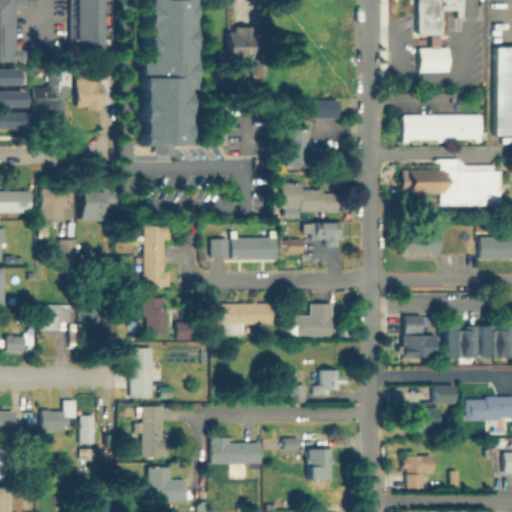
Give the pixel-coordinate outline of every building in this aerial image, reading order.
[(0,0),(14,0),(14,4),(7,4),(6,49),(16,49),(16,59),(7,60),(0,60),(0,0)] [(70,0),(97,0),(97,51),(70,51),(70,0)] [(184,49),(184,93),(181,93),(180,142),(142,142),(142,67),(145,67),(146,0),(183,1),(183,49),(184,49)] [(439,33),(415,34),(414,0),(455,0),(455,8),(439,8),(439,33)] [(249,24),(250,59),(225,60),(225,30),(231,30),(231,24),(249,24)] [(446,45),(446,50),(453,50),(453,57),(446,57),(447,69),(417,70),(417,46),(446,45)] [(511,46),(489,46),(489,135),(511,134),(511,46)] [(264,57),(264,76),(251,76),(251,57),(264,57)] [(67,85),(67,97),(62,97),(62,118),(31,118),(31,87),(48,88),(48,62),(68,62),(67,85)] [(0,67),(0,82),(13,83),(12,67),(0,67)] [(227,71),(227,90),(212,90),(212,70),(227,71)] [(111,73),(111,100),(101,100),(102,108),(84,108),(84,105),(74,105),(74,73),(111,73)] [(0,88),(0,105),(19,105),(18,88),(0,88)] [(305,99),(333,99),(333,116),(305,117),(305,99)] [(0,110),(19,111),(19,127),(0,127),(0,110)] [(478,112),(478,140),(473,140),(473,137),(444,137),(444,140),(435,140),(434,137),(407,137),(407,140),(401,140),(400,113),(478,112)] [(278,129),(301,129),(300,141),(278,141),(278,129)] [(278,141),(300,141),(300,153),(278,153),(278,141)] [(278,153),(300,153),(300,165),(278,165),(278,153)] [(491,163),(491,169),(499,169),(499,203),(437,204),(437,192),(405,192),(405,168),(437,168),(437,158),(463,157),(463,163),(491,163)] [(298,180),(299,187),(320,187),(320,191),(335,191),(336,209),(298,210),(298,205),(279,206),(279,181),(298,180)] [(100,206),(100,218),(78,219),(77,186),(113,185),(114,206),(100,206)] [(60,205),(60,218),(39,218),(38,187),(66,187),(66,205),(60,205)] [(0,189),(28,189),(28,211),(0,211),(0,189)] [(320,245),(336,245),(336,221),(298,222),(298,231),(306,231),(306,237),(320,237),(320,245)] [(167,270),(167,283),(141,284),(141,224),(167,224),(167,238),(161,238),(162,270),(167,270)] [(301,237),(301,250),(284,250),(283,236),(280,236),(280,229),(286,229),(286,236),(301,237)] [(416,251),(408,251),(408,254),(402,254),(402,251),(398,251),(398,231),(416,231),(416,251)] [(416,251),(424,251),(424,254),(429,254),(429,251),(434,251),(434,231),(416,231),(416,251)] [(474,235),(497,235),(497,258),(474,258),(474,251),(467,251),(467,239),(474,239),(474,235)] [(497,235),(511,235),(511,258),(497,258),(497,235)] [(225,236),(225,258),(271,258),(271,236),(225,236)] [(205,256),(223,256),(223,237),(205,237),(205,256)] [(73,255),(73,259),(58,259),(58,241),(73,241),(73,255)] [(164,306),(164,332),(144,332),(144,314),(140,314),(140,295),(161,295),(161,306),(164,306)] [(329,301),(330,335),(289,335),(288,323),(291,323),(291,314),(307,314),(307,301),(329,301)] [(270,302),(270,322),(242,323),(242,334),(220,334),(220,323),(212,323),(211,303),(270,302)] [(66,303),(66,328),(57,328),(56,334),(38,334),(38,328),(36,327),(36,303),(66,303)] [(97,303),(97,328),(76,328),(75,303),(97,303)] [(436,334),(436,356),(400,355),(400,338),(401,338),(401,317),(418,317),(418,334),(436,334)] [(191,320),(191,337),(174,337),(174,320),(191,320)] [(113,321),(113,335),(100,335),(100,321),(113,321)] [(471,326),(471,356),(443,356),(444,326),(471,326)] [(506,329),(506,356),(478,356),(479,327),(497,327),(497,329),(506,329)] [(20,348),(20,352),(5,351),(5,337),(20,337),(20,348)] [(150,349),(150,396),(128,396),(128,349),(150,349)] [(335,367),(336,374),(339,374),(339,381),(335,381),(335,386),(324,387),(324,393),(311,393),(311,383),(317,383),(317,368),(335,367)] [(302,383),(302,398),(289,398),(288,383),(302,383)] [(453,399),(453,403),(432,403),(432,425),(403,425),(403,407),(419,407),(419,401),(431,401),(431,384),(453,384),(453,399)] [(511,419),(468,419),(468,399),(511,399),(511,419)] [(67,428),(39,428),(38,409),(60,409),(60,400),(75,400),(75,413),(67,413),(67,428)] [(159,404),(160,433),(166,433),(166,455),(140,456),(139,405),(159,404)] [(11,436),(0,436),(0,408),(11,408),(11,436)] [(92,413),(92,440),(78,440),(77,413),(92,413)] [(257,467),(246,467),(246,461),(208,462),(208,435),(229,435),(230,440),(257,440),(257,467)] [(296,436),(296,447),(280,447),(280,436),(296,436)] [(501,445),(492,445),(492,437),(501,437),(501,445)] [(0,442),(5,442),(5,444),(10,444),(10,453),(1,454),(1,462),(4,462),(4,472),(1,472),(1,479),(0,479),(0,442)] [(327,446),(328,456),(330,456),(330,462),(327,462),(328,477),(306,478),(306,461),(303,461),(303,456),(306,456),(306,447),(327,446)] [(511,449),(511,474),(510,474),(510,471),(501,471),(501,450),(511,449)] [(292,450),(292,461),(282,460),(282,450),(292,450)] [(430,471),(404,471),(404,456),(430,456),(430,471)] [(184,477),(184,500),(164,501),(164,499),(145,498),(145,465),(167,465),(167,477),(184,477)] [(110,499),(110,511),(100,511),(100,499),(110,499)]
